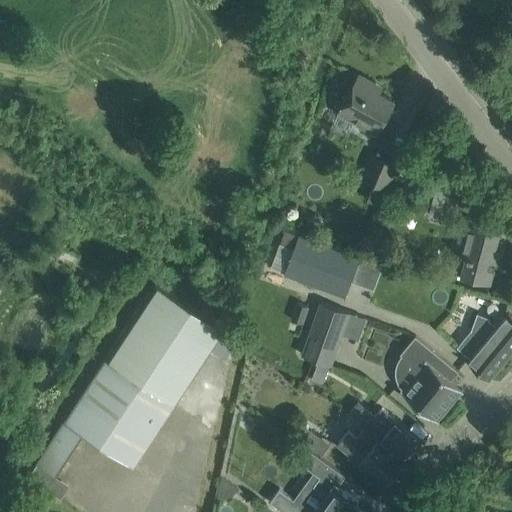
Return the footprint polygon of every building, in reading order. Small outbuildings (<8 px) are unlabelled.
[(374,83),(359,74),(341,108),(355,116),(352,122),(376,135),(395,101),(371,88),(374,83)] [(373,154),(363,178),(367,180),(385,187),(387,188),(397,164),(373,154)] [(437,184),(428,215),(450,221),(459,190),(437,184)] [(465,257),(460,275),(490,283),(499,251),(495,250),(500,231),(471,224),(462,256),(465,257)] [(359,257),(299,234),(284,272),(345,295),(359,257)] [(54,476),(82,433),(132,466),(210,348),(223,328),(154,283),(64,421),(27,477),(60,500),(70,486),(54,476)] [(296,302),(290,319),(302,324),(308,306),(296,302)] [(351,313),(320,302),(301,355),(332,366),(351,313)] [(472,330),(457,347),(470,358),(467,361),(489,380),(511,352),(511,315),(508,313),(495,328),(488,320),(488,319),(478,315),(472,330)] [(222,356),(236,337),(223,328),(210,348),(222,356)] [(400,353),(418,369),(401,390),(437,421),(455,399),(449,394),(457,385),(451,380),(458,371),(415,335),(400,353)] [(318,362),(314,371),(326,375),(329,367),(318,362)] [(359,424),(365,429),(378,439),(379,439),(405,461),(422,440),(382,407),(375,415),(370,411),(359,424)] [(302,423),(294,434),(306,443),(314,432),(302,423)] [(378,439),(365,429),(357,438),(349,431),(337,445),(386,484),(405,461),(379,439),(378,439)] [(305,460),(323,474),(315,486),(327,495),(314,511),(346,511),(356,498),(336,483),(340,478),(332,472),(335,467),(312,450),(305,460)] [(279,488),(269,501),(284,511),(308,511),(310,510),(279,488)]
